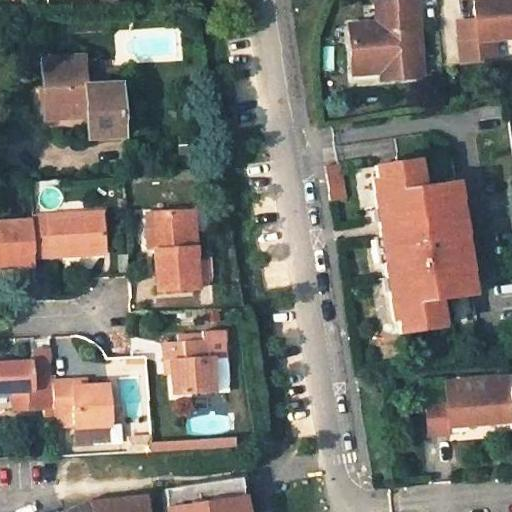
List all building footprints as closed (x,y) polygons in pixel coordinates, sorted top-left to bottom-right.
[(416,73),(410,0),(375,0),(376,20),(346,23),(350,68),(374,67),(375,76),(416,73)] [(511,0),(492,0),(475,1),(476,18),(478,38),(495,37),(511,35),(511,0)] [(478,38),(476,18),(458,19),(461,58),(497,55),(495,37),(478,38)] [(84,85),(83,56),(43,59),(44,86),(46,115),(87,113),(88,124),(89,135),(123,133),(120,83),(84,85)] [(38,100),(40,127),(88,124),(87,113),(46,115),(44,86),(33,86),(34,101),(38,100)] [(418,133),(410,134),(423,204),(444,200),(450,237),(461,235),(454,195),(443,197),(441,183),(452,181),(448,154),(422,158),(418,133)] [(351,170),(359,219),(370,217),(369,210),(378,209),(379,211),(423,204),(410,134),(390,138),(394,163),(351,170)] [(342,198),(336,163),(322,166),(327,200),(342,198)] [(454,195),(452,181),(441,183),(443,197),(454,195)] [(370,217),(359,219),(364,251),(372,250),(370,239),(377,238),(379,249),(426,241),(450,237),(444,200),(423,204),(379,211),(380,216),(381,221),(371,223),(370,217)] [(202,284),(198,207),(158,208),(160,243),(162,286),(202,284)] [(158,208),(152,209),(154,244),(160,243),(158,208)] [(378,209),(369,210),(370,217),(380,216),(379,211),(378,209)] [(55,256),(110,253),(108,213),(36,216),(36,219),(38,246),(55,245),(55,256)] [(36,219),(0,220),(0,261),(23,260),(23,265),(39,264),(38,257),(38,246),(36,219)] [(468,279),(461,235),(450,237),(426,241),(441,326),(475,320),(470,293),(459,294),(457,281),(468,279)] [(370,239),(372,250),(379,249),(377,238),(370,239)] [(426,241),(379,249),(381,263),(374,264),(372,250),(364,251),(378,336),(418,330),(432,327),(441,326),(426,241)] [(38,257),(55,256),(55,245),(38,246),(38,257)] [(379,249),(372,250),(374,264),(381,263),(379,249)] [(470,293),(468,279),(457,281),(459,294),(470,293)] [(228,354),(226,327),(205,328),(205,330),(206,337),(181,338),(169,339),(170,356),(176,356),(177,369),(178,392),(219,389),(216,355),(228,354)] [(57,380),(56,374),(34,375),(34,368),(33,361),(0,363),(0,391),(9,391),(10,408),(58,405),(57,380)] [(56,374),(56,367),(34,368),(34,375),(56,374)] [(511,385),(510,376),(445,382),(447,400),(428,401),(431,433),(450,431),(449,424),(511,418),(511,385)] [(89,378),(77,379),(77,386),(89,385),(89,378)] [(114,423),(111,384),(89,385),(77,386),(77,379),(57,380),(58,405),(58,416),(63,415),(76,415),(76,425),(114,423)] [(76,415),(63,415),(63,426),(76,425),(76,415)] [(114,423),(76,425),(77,443),(124,439),(130,432),(130,422),(114,423)] [(155,449),(154,430),(143,431),(137,440),(138,449),(155,449)] [(168,511),(247,511),(242,476),(165,487),(168,511)] [(146,511),(145,497),(87,503),(90,511),(146,511)] [(90,511),(87,503),(86,501),(58,511),(90,511)]
